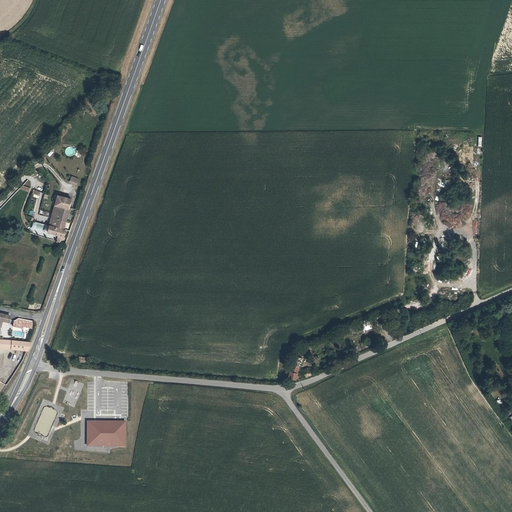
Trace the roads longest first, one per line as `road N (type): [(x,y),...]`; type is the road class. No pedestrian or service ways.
road 1 (primary): [(161,0),(47,318)]
road 2 (unclassified): [(511,290),(280,389)]
road 3 (unclassified): [(280,389),(98,373)]
road 4 (unclassified): [(280,389),(371,511)]
